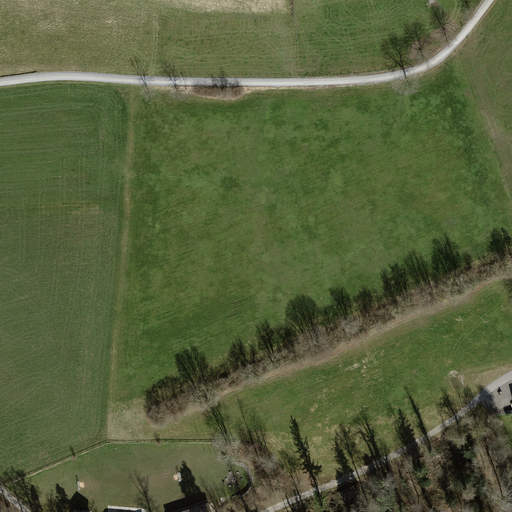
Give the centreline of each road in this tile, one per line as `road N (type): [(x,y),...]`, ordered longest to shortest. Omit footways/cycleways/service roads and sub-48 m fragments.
road 1 (track): [(0,81),(399,73),(437,59),(489,0)]
road 2 (track): [(272,511),(380,469),(469,408)]
